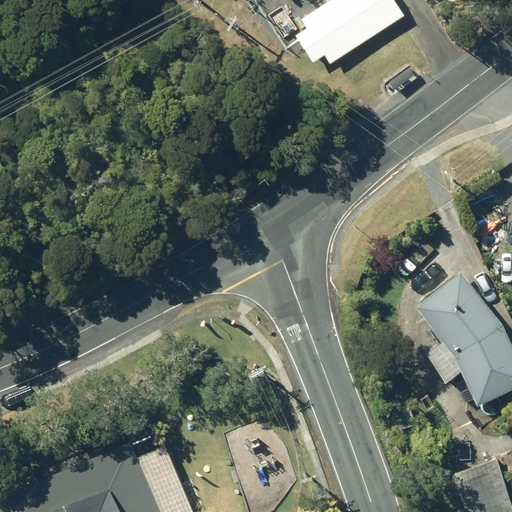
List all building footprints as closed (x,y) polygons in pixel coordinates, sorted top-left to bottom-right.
[(318,58),(324,67),(398,18),(385,0),(336,0),(298,25),(303,31),(292,39),(308,65),(318,58)] [(388,85),(397,97),(417,82),(408,71),(388,85)] [(478,284),(465,267),(421,302),(465,357),(485,400),(511,388),(511,331),(505,318),(496,307),(504,302),(488,277),(478,284)] [(398,410),(398,429),(417,429),(418,411),(398,410)] [(191,511),(159,431),(5,494),(12,511),(191,511)] [(457,471),(472,511),(511,511),(511,486),(500,455),(457,471)]
